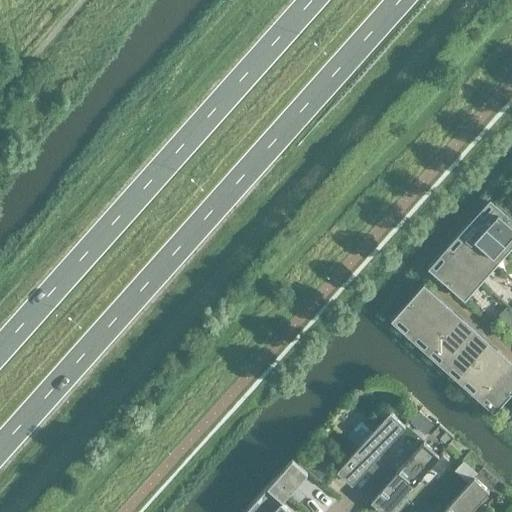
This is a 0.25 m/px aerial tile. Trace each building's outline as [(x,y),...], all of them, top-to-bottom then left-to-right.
[(511,216),(496,202),(480,220),(504,242),(511,233),(511,216)] [(480,220),(465,237),(493,263),(501,255),(496,251),(504,242),(480,220)] [(465,237),(449,254),(474,276),(482,267),(486,271),(493,263),(465,237)] [(449,254),(433,272),(463,298),(471,289),(466,285),(474,276),(449,254)] [(397,314),(413,329),(435,304),(427,297),(432,290),(424,283),(397,314)] [(444,313),(435,304),(413,329),(430,344),(456,315),(449,308),(444,313)] [(465,322),(456,315),(430,344),(447,359),(469,335),(461,327),(465,322)] [(478,343),(469,335),(447,359),(464,375),(490,346),(482,338),(478,343)] [(499,353),(490,346),(464,375),(481,390),(503,365),(495,357),(499,353)] [(511,372),(503,365),(481,390),(499,405),(511,389),(511,372)] [(366,469),(405,425),(390,412),(351,455),(366,469)] [(424,442),(385,486),(400,499),(439,455),(424,442)] [(285,478),(294,486),(307,471),(298,463),(285,478)] [(279,473),(243,511),(270,511),(281,501),(294,486),(285,478),(279,473)] [(470,511),(489,491),(474,477),(442,511),(470,511)] [(293,511),(281,501),(270,511),(293,511)]
